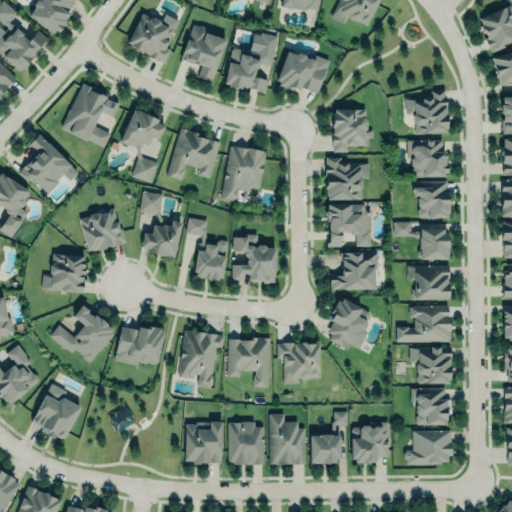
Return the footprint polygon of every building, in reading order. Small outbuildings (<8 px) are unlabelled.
[(0,0),(0,21),(5,26),(16,12),(1,0),(0,0)] [(74,0),(66,11),(68,13),(56,28),(53,26),(50,30),(27,12),(32,5),(31,2),(32,0),(74,0)] [(316,8),(317,0),(280,0),(280,5),(304,9),(305,6),(316,8)] [(343,23),(345,17),(366,26),(376,0),(334,0),(328,17),(343,23)] [(511,37),(511,21),(509,14),(511,12),(508,3),(477,15),(480,22),(478,23),(482,30),(484,29),(486,35),(483,36),(488,47),(491,50),(504,45),(502,42),(511,37)] [(126,40),(129,42),(128,43),(134,46),(134,47),(140,51),(140,50),(146,52),(145,53),(156,60),(157,59),(162,62),(169,49),(163,46),(167,39),(177,20),(164,13),(160,19),(152,15),(149,16),(140,12),(126,40)] [(224,37),(209,80),(196,75),(201,63),(187,58),(187,59),(179,57),(182,49),(181,49),(191,23),(196,24),(200,24),(201,24),(205,27),(206,27),(205,30),(224,37)] [(46,37),(35,29),(28,39),(11,26),(6,33),(0,28),(0,55),(20,71),(46,37)] [(259,87),(222,83),(229,45),(247,48),(249,31),(258,33),(259,30),(274,34),(269,64),(258,62),(256,66),(256,71),(264,76),(263,88),(259,87)] [(286,48),(295,50),(297,49),(305,51),(308,54),(312,54),(325,56),(316,90),(309,88),(305,85),(297,84),(274,79),(286,48)] [(490,55),(511,48),(511,78),(499,83),(497,75),(496,76),(494,71),(495,71),(494,68),(490,55)] [(0,93),(15,77),(0,63),(0,93)] [(80,81),(58,123),(61,128),(102,146),(107,132),(104,128),(94,123),(93,120),(98,109),(111,114),(116,97),(80,81)] [(444,87),(446,126),(444,127),(444,130),(414,132),(413,123),(412,121),(411,111),(404,111),(403,97),(421,97),(420,95),(428,94),(427,88),(444,87)] [(501,133),(511,132),(511,95),(500,96),(501,133)] [(132,105),(156,113),(157,118),(162,123),(157,135),(151,133),(148,139),(143,139),(138,145),(132,143),(119,139),(132,105)] [(364,108),(331,109),(331,151),(346,151),(346,145),(369,145),(369,130),(365,130),(364,108)] [(208,177),(218,141),(212,138),(206,137),(198,134),(194,134),(196,132),(192,130),(179,127),(164,174),(179,178),(183,167),(181,167),(182,162),(194,166),(193,172),(196,173),(196,174),(208,177)] [(37,131),(26,142),(32,148),(26,153),(29,156),(19,166),(20,167),(17,170),(26,180),(30,176),(46,192),(57,181),(54,178),(61,170),(63,172),(70,166),(68,164),(69,162),(37,131)] [(413,174),(442,174),(442,170),(446,170),(446,162),(443,162),(443,155),(445,155),(444,148),(441,148),(441,137),(432,138),(432,137),(424,137),(424,138),(405,138),(405,156),(409,156),(409,162),(412,165),(411,167),(411,171),(413,171),(413,174)] [(511,137),(500,138),(501,175),(511,174),(511,137)] [(264,151),(228,144),(219,197),(235,200),(237,189),(248,191),(249,186),(258,188),(264,151)] [(367,161),(367,176),(359,176),(360,177),(360,185),(359,186),(359,197),(326,197),(326,194),(324,194),(324,187),(323,187),(323,182),(324,182),(324,178),(328,178),(328,174),(323,175),(323,161),(324,161),(324,154),(340,154),(340,160),(347,160),(347,162),(367,161)] [(0,171),(26,189),(26,190),(27,193),(23,199),(23,200),(20,205),(18,205),(26,211),(9,236),(0,230),(0,223),(7,212),(5,211),(4,210),(4,207),(0,204),(0,171)] [(511,179),(499,179),(500,216),(511,216),(511,179)] [(447,217),(446,180),(411,181),(411,196),(416,196),(416,217),(447,217)] [(149,232),(152,222),(159,224),(154,213),(137,210),(140,189),(161,192),(158,211),(163,223),(169,224),(170,218),(181,221),(173,255),(169,255),(168,256),(146,250),(146,248),(138,246),(142,230),(149,232)] [(325,245),(340,245),(340,232),(354,232),(354,243),(369,243),(369,209),(363,209),(363,205),(361,202),(327,201),(326,208),(324,209),(324,216),(325,217),(326,220),(327,222),(326,227),(328,228),(328,241),(325,241),(325,245)] [(78,217),(86,252),(123,243),(115,208),(78,217)] [(220,280),(225,240),(215,239),(215,244),(203,243),(206,219),(186,217),(184,232),(198,234),(193,276),(220,280)] [(409,220),(409,230),(418,230),(418,225),(442,225),(442,230),(447,230),(448,257),(418,257),(417,237),(413,237),(413,234),(392,234),(392,220),(409,220)] [(511,220),(501,220),(502,256),(511,255),(511,220)] [(232,235),(239,234),(246,235),(247,232),(256,232),(256,242),(263,242),(265,245),(274,245),(272,281),(268,281),(267,282),(262,282),(260,279),(256,279),(255,280),(250,280),(248,278),(248,272),(239,272),(239,277),(236,279),(232,279),(230,276),(231,262),(246,261),(246,255),(243,253),(243,249),(231,249),(232,235)] [(82,253),(79,291),(40,288),(41,274),(49,275),(49,272),(48,270),(48,263),(49,261),(50,251),(82,253)] [(341,252),(341,274),(328,274),(328,289),(375,289),(374,252),(341,252)] [(511,263),(502,263),(503,297),(511,297),(511,263)] [(413,299),(448,299),(447,264),(405,265),(405,278),(412,278),(413,299)] [(0,294),(6,316),(9,316),(13,331),(0,334),(0,294)] [(356,347),(372,313),(336,297),(326,319),(332,321),(324,338),(347,349),(349,344),(356,347)] [(446,302),(446,314),(448,314),(448,340),(394,340),(394,325),(406,325),(406,326),(413,326),(413,316),(407,316),(407,304),(412,304),(412,302),(446,302)] [(72,314),(80,304),(86,309),(85,310),(89,314),(90,313),(91,314),(93,312),(98,317),(99,316),(106,321),(105,322),(111,327),(110,329),(112,331),(89,359),(86,359),(82,356),(82,354),(73,347),(70,351),(49,334),(57,325),(72,337),(83,323),(72,314)] [(511,306),(499,307),(500,337),(506,337),(506,339),(511,339),(511,306)] [(112,359),(135,364),(136,358),(139,362),(156,365),(163,331),(159,330),(160,326),(148,324),(147,327),(137,324),(136,328),(119,324),(112,359)] [(183,328),(176,375),(187,376),(188,372),(197,373),(195,386),(209,388),(215,348),(220,349),(222,333),(183,328)] [(226,337),(225,376),(238,376),(238,370),(252,370),(252,386),(267,387),(268,338),(226,337)] [(317,342),(275,343),(276,358),(281,358),(282,383),(297,383),(297,378),(318,377),(317,342)] [(506,342),(511,342),(511,379),(506,379),(506,367),(502,367),(502,351),(505,351),(506,350),(504,349),(504,345),(506,344),(506,342)] [(5,352),(13,363),(1,372),(0,370),(0,397),(5,405),(38,380),(26,364),(29,361),(16,343),(5,352)] [(407,345),(429,345),(428,344),(438,344),(438,345),(449,345),(449,355),(448,355),(448,362),(448,378),(447,378),(447,381),(416,381),(415,370),(414,369),(414,360),(408,360),(407,345)] [(61,440),(79,406),(62,397),(65,390),(49,382),(29,423),(61,440)] [(502,385),(511,384),(511,421),(502,421),(502,385)] [(444,387),(409,387),(409,402),(414,402),(414,424),(445,424),(444,387)] [(282,411),(283,420),(296,420),(296,427),(303,426),(304,463),(267,463),(267,412),(282,411)] [(184,422),(195,422),(195,420),(208,420),(208,419),(220,420),(219,461),(199,460),(199,462),(191,462),(191,459),(183,459),(184,422)] [(231,420),(231,421),(239,420),(253,420),(253,425),(259,425),(260,425),(262,425),(262,463),(226,463),(226,421),(227,421),(231,420)] [(386,456),(386,421),(371,421),(371,425),(350,426),(350,462),(375,462),(375,456),(386,456)] [(449,427),(450,453),(446,453),(446,459),(438,459),(438,461),(404,462),(404,458),(402,456),(402,451),(404,448),(411,448),(410,428),(449,427)] [(338,433),(338,456),(334,456),(334,461),(308,461),(308,433),(319,433),(319,431),(331,431),(331,433),(338,433)] [(0,507),(2,509),(18,483),(13,480),(14,478),(0,469),(0,507)] [(54,511),(59,498),(24,486),(15,511),(54,511)] [(511,511),(498,511),(495,510),(500,503),(502,504),(506,498),(511,501),(511,511)] [(106,511),(64,503),(62,511),(106,511)]
